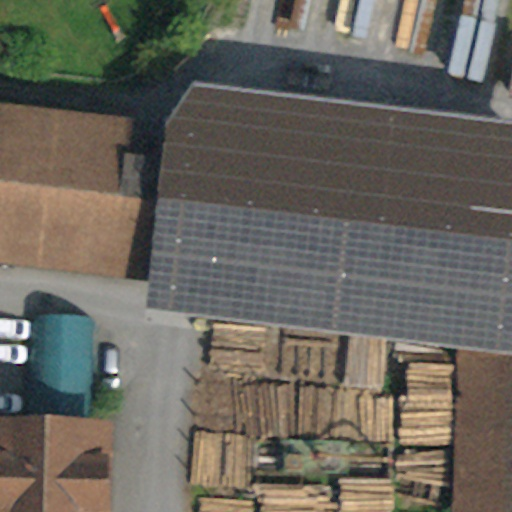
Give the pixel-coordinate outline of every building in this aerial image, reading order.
[(511,119),(192,81),(168,120),(150,302),(457,342),(458,318),(511,319),(511,119)] [(0,117),(0,249),(130,261),(142,131),(0,117)] [(511,511),(511,319),(458,318),(457,342),(452,511),(511,511)] [(39,426),(85,432),(97,346),(50,340),(39,426)] [(0,446),(0,511),(97,511),(98,447),(0,446)]
